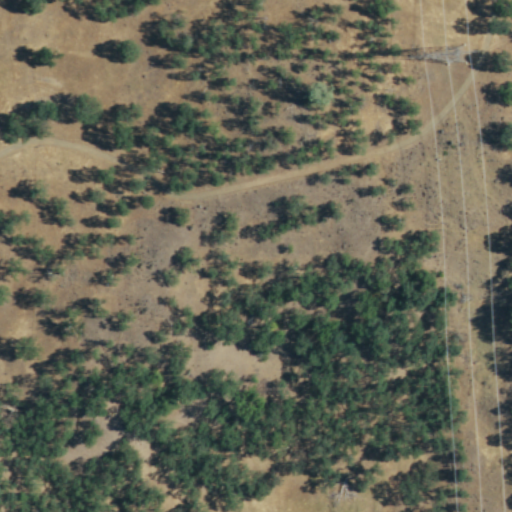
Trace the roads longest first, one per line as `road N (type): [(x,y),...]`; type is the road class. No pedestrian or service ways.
road 1 (track): [(27,139),(71,144),(166,191),(191,195),(386,147),(435,117),(465,76),(487,0)]
road 2 (track): [(27,139),(3,69),(1,18),(9,0)]
